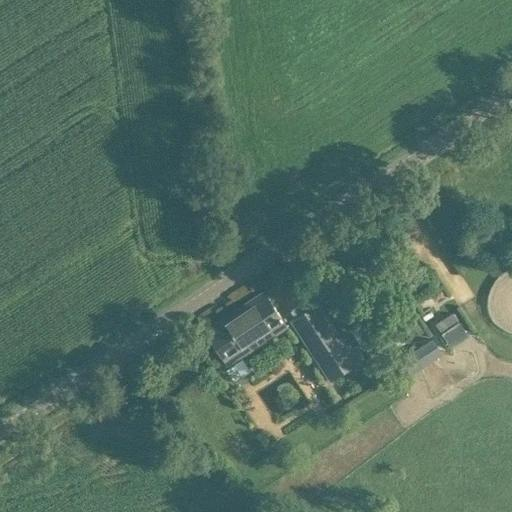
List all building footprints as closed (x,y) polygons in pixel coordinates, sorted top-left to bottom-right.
[(369,242),(358,250),(372,272),(384,264),(369,242)] [(265,292),(206,330),(231,367),(226,370),(234,382),(251,371),(244,359),(289,329),(265,292)] [(359,366),(330,321),(319,305),(294,321),(334,382),(359,366)] [(459,321),(453,313),(436,324),(442,333),(459,321)] [(349,317),(336,328),(349,343),(362,332),(349,317)] [(432,338),(397,361),(405,374),(440,351),(432,338)]
